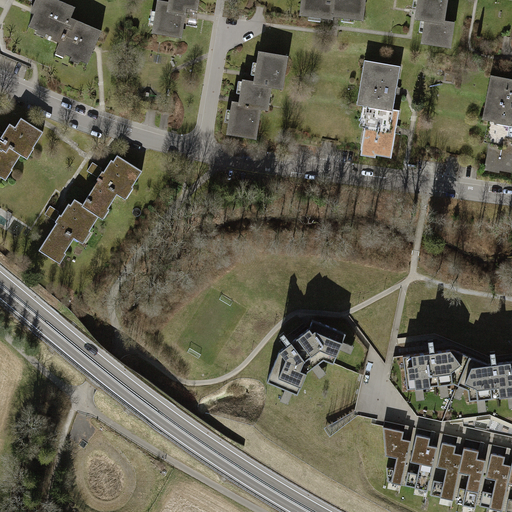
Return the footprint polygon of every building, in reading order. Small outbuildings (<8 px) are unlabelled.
[(72,10),(47,0),(36,0),(25,28),(61,42),(56,55),(89,68),(96,51),(103,33),(68,20),(72,10)] [(200,0),(168,0),(168,4),(158,2),(153,32),(182,37),(186,16),(197,18),(200,0)] [(366,0),(301,0),(300,15),(337,20),(364,23),(366,0)] [(450,0),(417,0),(414,21),(426,23),(423,45),(450,49),(455,22),(447,21),(450,0)] [(288,57),(260,53),(255,84),(242,82),(239,105),(231,104),(226,136),(254,140),(259,110),(268,111),(272,88),(283,90),(288,57)] [(401,69),(364,62),(355,108),(364,110),(361,127),(368,128),(364,153),(392,158),(396,132),(400,112),(393,110),(396,93),(401,69)] [(511,81),(491,77),(480,123),(488,124),(484,141),(493,143),(487,169),(511,175),(511,81)] [(43,134),(18,119),(2,145),(0,144),(0,180),(6,184),(21,158),(27,161),(43,134)] [(147,171),(113,151),(99,176),(83,203),(73,197),(57,222),(39,254),(57,265),(74,237),(84,243),(99,218),(106,221),(118,200),(127,205),(147,171)] [(280,352),(268,381),(298,393),(307,370),(324,358),(334,362),(346,333),(314,320),(310,329),(292,343),(285,334),(281,337),(288,346),(280,352)] [(432,354),(404,357),(409,389),(453,382),(469,389),(470,400),(511,394),(511,362),(498,365),(497,359),(496,353),(492,353),(492,359),(493,365),(455,350),(435,353),(434,341),(430,342),(432,354)] [(458,395),(457,385),(450,386),(451,396),(458,395)] [(404,431),(384,427),(386,455),(397,457),(395,469),(387,467),(388,481),(401,484),(411,440),(402,438),(404,431)] [(431,437),(418,434),(412,460),(421,462),(419,473),(408,470),(405,483),(429,488),(438,446),(429,444),(431,437)] [(457,445),(443,442),(438,466),(448,468),(445,482),(435,480),(432,494),(454,499),(460,471),(471,474),(468,489),(460,487),(457,502),(477,506),(487,460),(478,458),(480,451),(465,448),(464,454),(455,452),(457,445)] [(505,455),(492,452),(487,476),(497,478),(494,492),(484,490),(481,504),(503,509),(509,482),(511,482),(511,497),(509,497),(505,511),(511,511),(511,464),(504,463),(505,455)]
